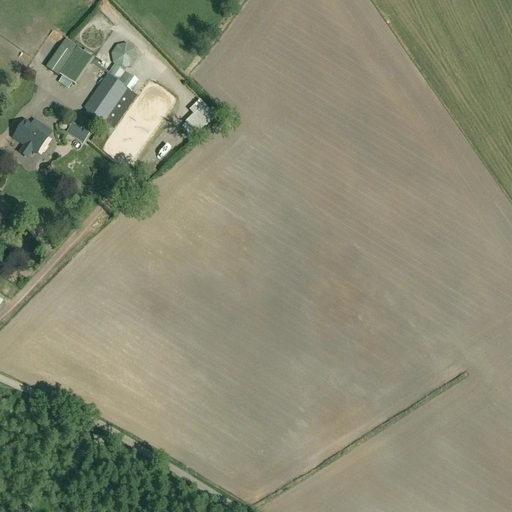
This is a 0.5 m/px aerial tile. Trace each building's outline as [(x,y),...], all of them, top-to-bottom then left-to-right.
[(68,63),(83,73),(92,60),(77,50),(78,48),(66,40),(61,46),(46,68),(58,77),(59,76),(68,63)] [(111,54),(113,64),(121,69),(131,68),(136,60),(134,50),(126,44),(116,46),(111,54)] [(96,128),(108,137),(136,97),(107,77),(84,109),(101,121),(96,128)] [(184,110),(188,114),(180,122),(191,134),(211,115),(195,99),(184,110)] [(48,138),(24,121),(13,138),(37,155),(48,138)] [(90,143),(95,132),(76,123),(71,135),(90,143)]
